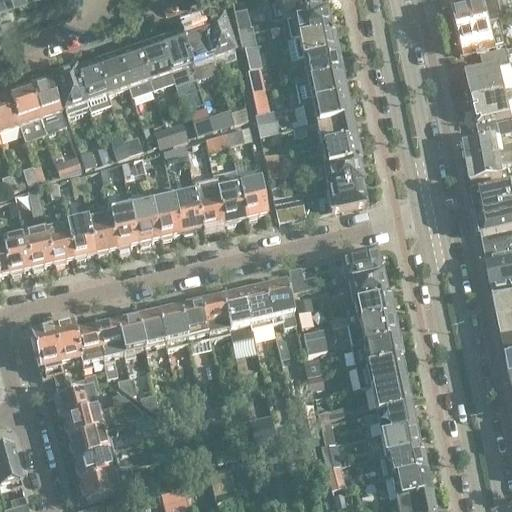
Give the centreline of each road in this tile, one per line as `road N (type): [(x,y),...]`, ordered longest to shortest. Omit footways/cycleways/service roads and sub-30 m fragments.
road 1 (residential): [(0,316),(416,220)]
road 2 (secondary): [(503,511),(439,211)]
road 3 (secondary): [(416,220),(480,511)]
road 4 (secondary): [(369,0),(416,220)]
road 5 (secondary): [(439,211),(396,0)]
